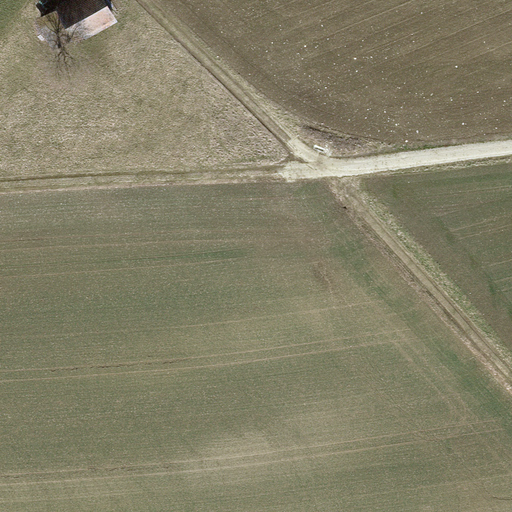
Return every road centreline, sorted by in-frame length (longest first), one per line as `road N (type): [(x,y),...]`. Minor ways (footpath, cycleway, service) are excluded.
road 1 (track): [(511,372),(328,171)]
road 2 (track): [(511,152),(328,171)]
